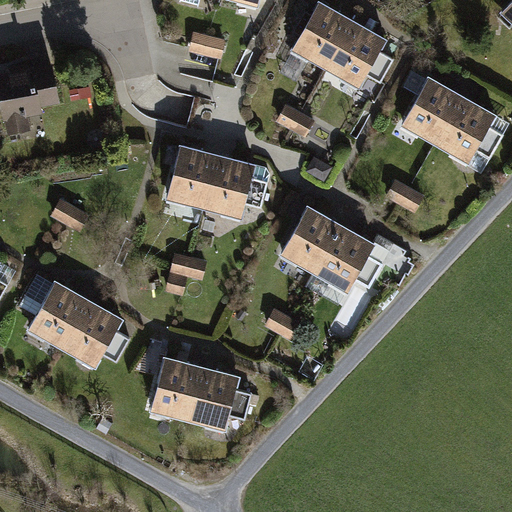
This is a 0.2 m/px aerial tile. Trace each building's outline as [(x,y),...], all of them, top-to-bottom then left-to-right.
[(322,0),(295,50),(327,68),(357,14),(331,0),(322,0)] [(511,0),(502,9),(511,18),(511,0)] [(357,14),(327,68),(362,87),(392,33),(357,14)] [(224,55),(229,36),(198,27),(193,46),(224,55)] [(64,69),(2,77),(9,136),(71,129),(64,69)] [(401,124),(436,145),(466,92),(432,72),(401,124)] [(466,92),(436,145),(467,162),(497,109),(466,92)] [(277,121),(305,138),(316,120),(288,103),(277,121)] [(473,161),(487,168),(511,119),(511,116),(499,110),(473,161)] [(169,199),(206,206),(219,150),(183,141),(169,199)] [(219,150),(206,206),(243,215),(257,159),(219,150)] [(388,191),(421,210),(429,197),(396,178),(388,191)] [(55,200),(48,213),(79,230),(86,217),(55,200)] [(280,259),(313,278),(343,226),(310,208),(280,259)] [(343,226),(313,278),(349,298),(379,247),(343,226)] [(177,256),(165,297),(184,300),(188,281),(204,285),(208,266),(177,256)] [(0,268),(0,299),(18,267),(5,259),(0,268)] [(53,288),(28,336),(60,353),(85,304),(53,288)] [(120,322),(85,304),(60,353),(95,370),(120,322)] [(277,311),(269,326),(300,344),(308,328),(277,311)] [(117,328),(109,349),(124,354),(131,333),(117,328)] [(167,360),(151,417),(187,427),(202,370),(167,360)] [(202,370),(187,427),(223,437),(239,380),(202,370)] [(241,385),(232,419),(246,423),(255,389),(241,385)]
